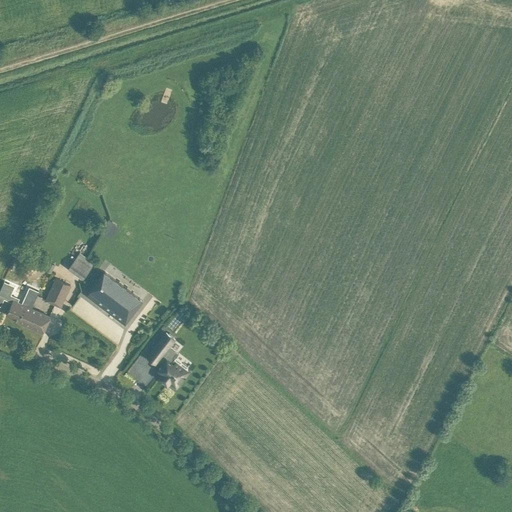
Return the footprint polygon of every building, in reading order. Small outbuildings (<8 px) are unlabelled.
[(31,234),(27,242),(34,245),(38,237),(31,234)] [(80,252),(68,267),(83,278),(94,263),(80,252)] [(42,262),(31,293),(39,297),(51,265),(42,262)] [(133,307),(140,298),(104,271),(87,294),(104,307),(105,307),(107,308),(107,309),(125,322),(125,323),(136,309),(135,309),(133,307)] [(64,300),(72,284),(56,277),(49,293),(64,300)] [(3,282),(0,289),(0,293),(13,299),(12,302),(6,314),(19,320),(18,321),(24,324),(30,326),(34,316),(28,314),(31,307),(37,296),(27,292),(22,303),(18,301),(20,297),(11,294),(14,287),(3,282)] [(51,316),(31,307),(28,314),(34,316),(30,326),(43,332),(51,316)] [(157,361),(167,348),(175,338),(166,332),(147,356),(156,363),(157,361)] [(170,350),(167,348),(157,361),(162,365),(159,369),(163,372),(159,377),(167,384),(170,381),(176,386),(180,382),(181,382),(186,376),(185,376),(188,371),(187,370),(188,369),(174,358),(172,362),(167,358),(167,359),(165,357),(170,350)]
